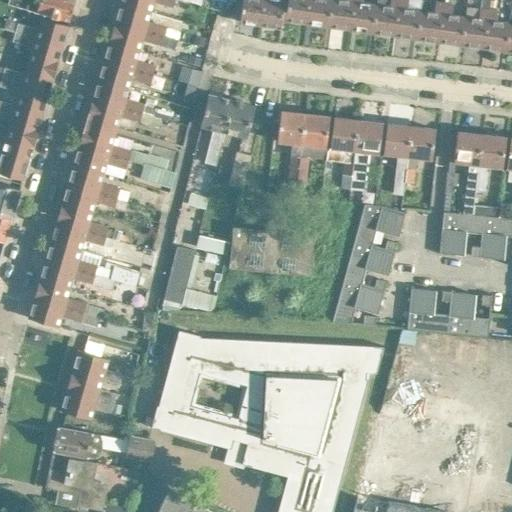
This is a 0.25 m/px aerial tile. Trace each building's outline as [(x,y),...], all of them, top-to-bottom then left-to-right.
[(69,21),(75,0),(10,0),(10,3),(69,21)] [(173,7),(175,0),(120,0),(119,4),(150,12),(153,1),(173,7)] [(260,24),(262,0),(242,0),(239,21),(260,24)] [(262,0),(260,24),(280,26),(284,0),(262,0)] [(305,22),(308,0),(287,0),(285,19),(305,22)] [(308,0),(305,22),(325,24),(328,0),(308,0)] [(349,28),(353,0),(332,0),(329,25),(349,28)] [(362,0),(353,0),(349,28),(369,31),(373,2),(362,1),(362,0)] [(393,34),(398,0),(388,0),(388,5),(377,3),(373,31),(393,34)] [(407,0),(398,0),(393,34),(414,37),(418,9),(406,7),(407,0)] [(489,0),(489,8),(505,8),(505,0),(489,0)] [(439,41),(443,2),(434,1),(433,10),(422,9),(418,38),(439,41)] [(452,3),(443,2),(439,41),(458,44),(462,15),(451,13),(452,3)] [(147,22),(150,12),(119,4),(114,22),(165,37),(167,28),(147,22)] [(482,47),(488,9),(479,8),(477,17),(466,15),(462,44),(482,47)] [(497,10),(488,9),(482,47),(503,50),(507,22),(495,20),(497,10)] [(62,45),(68,25),(42,17),(40,24),(34,27),(17,22),(15,32),(62,45)] [(162,45),(165,37),(114,22),(108,42),(138,51),(142,39),(162,45)] [(58,60),(62,45),(15,32),(12,40),(29,45),(32,50),(29,58),(56,66),(58,60)] [(136,60),(138,51),(108,42),(103,60),(154,75),(156,66),(136,60)] [(103,60),(97,80),(127,89),(130,79),(151,85),(154,75),(103,60)] [(53,76),(55,69),(28,62),(26,68),(21,71),(4,66),(1,76),(49,90),(53,76)] [(42,114),(49,90),(1,76),(0,80),(0,85),(16,90),(12,104),(42,114)] [(125,98),(127,89),(97,80),(92,99),(142,114),(145,104),(125,98)] [(183,94),(182,99),(190,101),(194,85),(187,83),(183,94)] [(224,130),(231,100),(208,94),(200,125),(213,128),(206,162),(216,165),(220,146),(224,130)] [(235,101),(232,100),(231,100),(224,130),(247,136),(255,105),(243,103),(244,100),(235,98),(235,101)] [(140,122),(142,114),(92,99),(86,117),(116,126),(119,116),(140,122)] [(38,128),(42,114),(12,104),(0,100),(0,110),(8,113),(11,119),(9,126),(36,134),(38,128)] [(302,143),(305,113),(281,110),(278,140),(292,142),(291,154),(292,154),(289,182),(297,183),(301,155),(302,143)] [(324,158),(329,116),(305,113),(302,143),(301,155),(308,156),(324,158)] [(353,162),(358,120),(333,117),(328,159),(344,161),(353,162)] [(378,153),(382,123),(358,120),(353,162),(350,189),(364,191),(369,151),(378,153)] [(404,181),(411,126),(387,123),(384,153),(398,155),(394,192),(403,194),(404,181)] [(112,145),(115,134),(84,125),(78,145),(129,159),(131,150),(112,145)] [(435,129),(411,126),(404,181),(413,182),(416,157),(432,159),(435,129)] [(33,144),(35,138),(8,130),(6,138),(1,141),(0,140),(0,150),(29,159),(33,144)] [(457,132),(453,161),(469,163),(468,175),(477,176),(478,164),(482,135),(479,134),(457,132)] [(505,137),(482,135),(478,164),(477,176),(475,190),(488,192),(491,166),(502,167),(505,137)] [(126,168),(129,159),(78,145),(73,163),(103,172),(106,162),(126,168)] [(0,172),(23,179),(29,159),(0,150),(0,172)] [(244,185),(252,154),(238,150),(230,181),(244,185)] [(308,156),(301,155),(297,183),(306,184),(308,156)] [(350,189),(353,162),(344,161),(341,188),(350,189)] [(100,183),(103,172),(73,163),(67,183),(118,198),(120,189),(100,183)] [(158,167),(145,163),(141,179),(173,188),(177,172),(158,167)] [(475,190),(477,176),(468,175),(464,213),(472,214),(473,214),(474,204),(475,190)] [(0,215),(11,219),(20,188),(0,182),(0,215)] [(115,206),(118,198),(67,183),(61,203),(92,211),(95,201),(115,206)] [(89,222),(92,211),(61,203),(56,221),(106,236),(109,227),(89,222)] [(187,203),(183,214),(199,219),(203,208),(187,203)] [(406,212),(381,205),(364,204),(354,240),(395,251),(396,251),(394,250),(396,242),(387,240),(385,248),(372,244),(376,229),(399,235),(405,213),(406,213),(406,212)] [(486,205),(474,204),(473,214),(479,215),(484,215),(485,215),(486,205)] [(465,232),(479,233),(481,233),(480,246),(472,246),(471,256),(479,256),(479,258),(484,215),(479,215),(473,214),(472,214),(464,213),(463,213),(443,211),(439,254),(440,254),(440,253),(463,255),(465,232)] [(0,240),(5,242),(11,219),(0,215),(0,240)] [(511,217),(485,215),(484,215),(479,258),(480,256),(503,259),(505,236),(511,236),(511,249),(510,259),(511,259),(511,217)] [(56,221),(50,240),(81,249),(83,240),(103,245),(106,236),(56,221)] [(315,233),(233,225),(229,267),(310,275),(315,233)] [(78,260),(81,249),(50,240),(45,259),(95,274),(97,266),(78,260)] [(395,252),(395,251),(354,240),(344,279),(385,290),(385,289),(384,289),(386,281),(376,278),(374,287),(361,283),(366,267),(388,273),(394,252),(395,252)] [(186,288),(196,250),(177,246),(163,304),(181,307),(182,303),(186,288)] [(92,283),(95,274),(45,259),(39,278),(69,287),(72,278),(92,283)] [(66,298),(69,287),(39,278),(34,298),(84,313),(86,304),(66,298)] [(110,278),(108,291),(133,295),(135,282),(110,278)] [(385,291),(385,290),(344,279),(332,321),(375,325),(376,324),(374,324),(376,316),(364,315),(363,323),(351,322),(355,306),(378,312),(383,290),(385,291)] [(411,286),(407,321),(407,328),(447,332),(452,290),(451,290),(451,291),(442,290),(441,300),(450,301),(449,314),(432,313),(435,290),(412,288),(412,286),(411,286)] [(212,294),(186,288),(182,303),(208,310),(212,294)] [(452,290),(447,332),(488,336),(492,294),(491,294),(491,295),(482,294),(481,304),(490,305),(489,318),(472,317),(475,294),(452,291),(452,290)] [(81,321),(84,313),(34,298),(28,317),(58,327),(61,316),(81,321)] [(201,335),(179,329),(159,405),(157,405),(151,427),(228,447),(231,448),(229,453),(244,456),(242,463),(287,476),(277,511),(332,511),(368,379),(365,379),(366,372),(376,373),(383,346),(200,337),(201,335)] [(104,374),(108,358),(79,350),(73,369),(102,379),(117,384),(120,374),(111,371),(110,375),(104,374)] [(98,394),(102,379),(73,369),(67,389),(111,403),(114,394),(105,391),(104,396),(98,394)] [(108,413),(111,403),(67,389),(61,410),(90,419),(95,404),(101,406),(99,410),(108,413)] [(435,424),(378,416),(352,511),(464,511),(479,431),(435,424)] [(102,440),(100,434),(57,427),(53,450),(96,458),(100,453),(102,447),(102,440)] [(155,440),(130,436),(126,455),(151,460),(155,440)] [(94,481),(97,462),(54,455),(50,474),(48,473),(46,487),(80,494),(78,505),(102,510),(101,511),(127,511),(130,508),(105,497),(99,496),(102,483),(94,481)] [(214,511),(196,503),(197,501),(168,488),(157,511),(214,511)]
